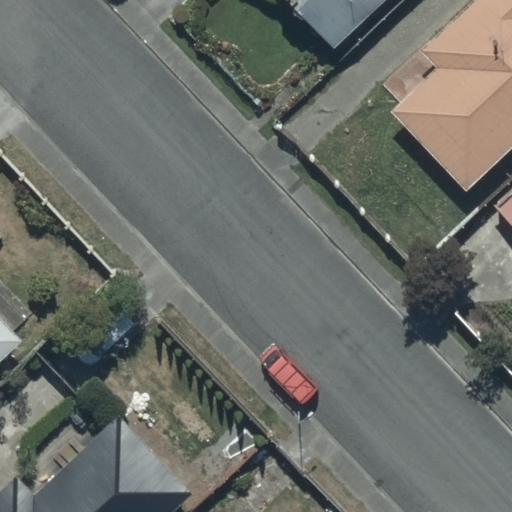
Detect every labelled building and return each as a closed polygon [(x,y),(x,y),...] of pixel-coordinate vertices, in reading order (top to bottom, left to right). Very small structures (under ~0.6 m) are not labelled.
[(287,0),(335,47),(382,0),(287,0)] [(511,0),(474,0),(421,50),(436,67),(389,111),(462,189),(511,142),(511,0)] [(511,227),(511,190),(493,209),(511,227)] [(0,361),(22,341),(0,318),(0,361)] [(18,476),(0,494),(0,511),(171,511),(192,493),(121,416),(36,495),(18,476)]
